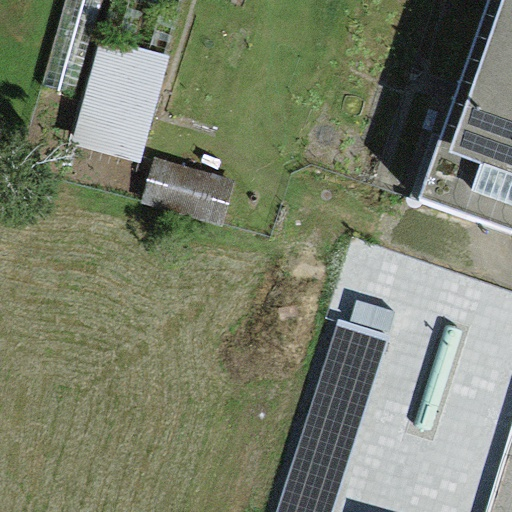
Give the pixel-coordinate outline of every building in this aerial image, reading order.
[(76,97),(103,0),(67,0),(43,87),(76,97)] [(113,0),(102,43),(165,60),(181,0),(113,0)] [(511,0),(492,0),(419,214),(511,245),(511,0)] [(141,169),(170,62),(165,60),(102,43),(72,150),(141,169)] [(224,230),(237,184),(156,161),(143,208),(224,230)] [(336,511),(391,339),(339,323),(279,511),(336,511)]
